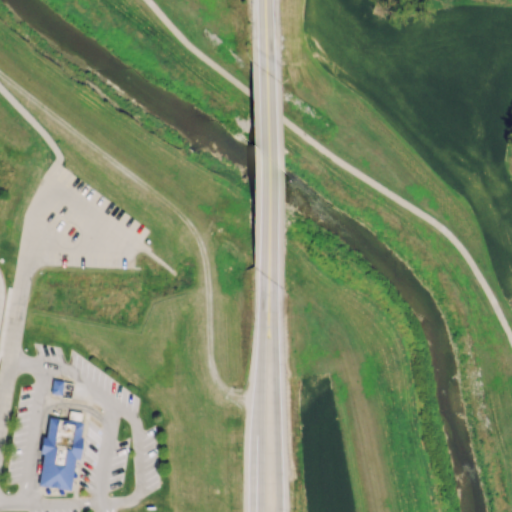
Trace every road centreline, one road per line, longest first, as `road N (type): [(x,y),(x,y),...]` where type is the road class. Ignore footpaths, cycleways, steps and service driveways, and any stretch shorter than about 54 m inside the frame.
road 1 (track): [(269,286),(341,341),(382,511)]
road 2 (secondary): [(280,511),(269,286)]
road 3 (secondary): [(269,64),(269,286)]
road 4 (secondary): [(260,381),(258,511)]
